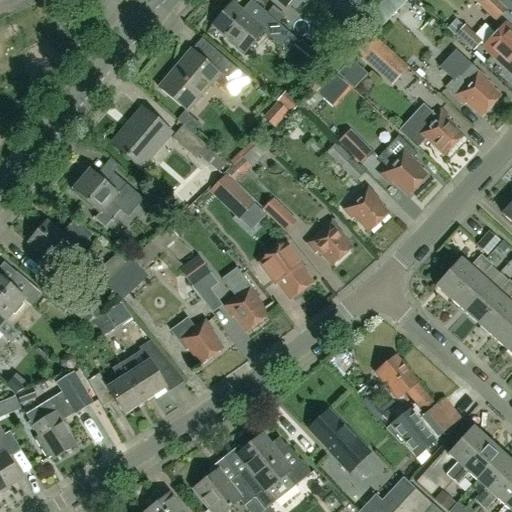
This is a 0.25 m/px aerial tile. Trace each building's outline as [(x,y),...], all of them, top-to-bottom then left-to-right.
[(383,0),(362,22),(371,31),(401,0),(383,0)] [(505,10),(494,0),(474,0),(473,2),(495,23),(506,11),(505,10)] [(511,0),(494,0),(505,10),(506,11),(511,4),(511,0)] [(230,4),(212,27),(244,53),(262,31),(280,47),(291,35),(267,14),(257,26),(230,4)] [(267,12),(279,23),(284,18),(272,7),(267,12)] [(511,30),(505,24),(496,34),(484,24),(474,35),(464,26),(455,36),(472,53),(479,46),(500,65),(502,63),(511,72),(511,30)] [(351,52),(391,88),(408,69),(368,33),(351,52)] [(325,60),(337,71),(349,58),(337,47),(325,60)] [(216,50),(204,63),(191,52),(160,87),(187,110),(212,80),(236,101),(252,82),(216,50)] [(484,81),(485,80),(469,65),(458,76),(457,75),(445,88),(463,105),(465,103),(481,117),(499,97),(490,89),(491,87),(484,81)] [(300,103),(286,91),(277,102),(291,114),(300,103)] [(274,129),(289,113),(277,103),(263,119),(274,129)] [(439,111),(435,116),(423,105),(398,131),(417,149),(423,142),(426,145),(428,142),(444,157),(463,137),(453,128),(455,127),(447,120),(449,119),(439,111)] [(170,134),(141,110),(112,145),(141,169),(170,134)] [(199,157),(221,176),(230,166),(194,136),(198,131),(187,122),(184,126),(183,125),(171,139),(196,160),(199,157)] [(373,154),(350,130),(338,142),(361,166),(373,154)] [(270,132),(260,142),(265,147),(276,138),(270,132)] [(376,159),(385,168),(379,175),(389,184),(391,182),(407,196),(426,176),(418,166),(411,160),(417,154),(398,136),(376,159)] [(259,143),(250,151),(257,159),(266,151),(259,143)] [(365,173),(336,144),(326,153),(356,182),(365,173)] [(233,182),(248,168),(241,159),(225,173),(233,182)] [(71,191),(99,215),(94,221),(105,229),(120,211),(128,218),(143,200),(119,179),(110,189),(89,171),(71,191)] [(209,193),(238,221),(255,203),(225,175),(209,193)] [(375,197),(366,187),(342,210),(351,220),(353,218),(367,233),(387,215),(379,206),(380,205),(374,198),(375,197)] [(296,221),(273,200),(263,211),(285,232),(296,221)] [(511,204),(502,216),(511,224),(511,204)] [(146,216),(160,229),(170,218),(156,205),(146,216)] [(74,220),(61,236),(46,222),(27,244),(59,271),(77,250),(81,253),(90,242),(86,239),(91,234),(74,220)] [(339,231),(330,221),(306,244),(315,254),(317,252),(331,267),(351,249),(343,240),(344,239),(338,232),(339,231)] [(150,245),(158,254),(175,274),(179,270),(183,267),(167,248),(179,238),(170,227),(150,245)] [(487,257),(499,242),(488,233),(476,248),(487,257)] [(511,251),(511,249),(502,241),(496,248),(507,257),(511,251)] [(258,263),(267,275),(274,285),(276,283),(289,300),(311,284),(304,274),(305,273),(299,266),(301,264),(294,254),(285,243),(258,263)] [(158,254),(150,245),(104,283),(120,302),(148,278),(141,269),(158,254)] [(494,250),(485,259),(448,300),(464,314),(490,285),(481,278),(492,266),(493,267),(502,257),(494,250)] [(481,255),(470,268),(461,259),(435,288),(448,300),(485,259),(481,255)] [(197,256),(179,270),(192,287),(210,273),(197,256)] [(221,280),(235,298),(222,307),(230,318),(233,316),(245,333),(267,317),(260,306),(261,306),(256,298),(257,297),(236,269),(221,280)] [(0,282),(0,319),(3,322),(22,300),(31,308),(42,295),(18,274),(7,288),(0,282)] [(498,293),(490,285),(464,314),(478,326),(511,288),(511,283),(508,280),(498,293)] [(57,309),(62,303),(90,328),(94,324),(104,312),(76,287),(62,302),(52,294),(47,300),(57,309)] [(511,300),(511,288),(478,326),(491,339),(511,316),(511,305),(510,303),(511,300)] [(121,307),(94,324),(103,338),(131,320),(121,307)] [(511,316),(491,339),(505,352),(511,344),(511,316)] [(194,328),(187,319),(170,331),(184,351),(187,349),(199,366),(222,350),(215,340),(216,339),(210,332),(211,331),(204,321),(194,328)] [(119,365),(143,403),(166,390),(157,376),(172,367),(151,340),(138,349),(140,351),(119,365)] [(61,366),(65,370),(71,370),(76,366),(76,360),(71,355),(65,355),(61,360),(61,366)] [(435,407),(417,384),(418,383),(396,356),(374,373),(397,400),(407,393),(425,414),(421,417),(438,438),(452,427),(457,423),(450,413),(453,410),(444,400),(435,407)] [(143,403),(119,365),(111,370),(118,381),(107,388),(98,373),(86,380),(104,410),(116,403),(124,415),(143,403)] [(55,384),(60,394),(25,415),(38,436),(34,439),(46,460),(51,457),(52,460),(75,446),(61,422),(74,414),(75,416),(94,405),(86,392),(90,390),(78,371),(74,373),(73,372),(55,384)] [(363,401),(373,393),(366,385),(356,394),(363,401)] [(437,441),(411,410),(395,423),(386,411),(395,404),(390,397),(379,407),(370,396),(361,403),(399,448),(402,446),(414,461),(437,441)] [(350,434),(327,411),(309,429),(330,451),(328,453),(349,474),(368,454),(349,435),(350,434)] [(452,482),(487,440),(473,427),(448,456),(456,464),(445,476),(446,477),(433,493),(427,488),(424,492),(433,501),(441,493),(452,482)] [(248,467),(238,476),(255,498),(264,511),(295,488),(311,474),(287,446),(286,447),(279,438),(270,445),(263,436),(238,456),(248,467)] [(502,453),(487,440),(452,482),(457,487),(469,475),(476,481),(502,453)] [(0,491),(20,480),(3,452),(0,454),(0,491)] [(476,481),(484,489),(473,501),(479,506),(511,469),(511,462),(502,453),(476,481)] [(511,497),(511,469),(479,506),(485,511),(496,499),(504,507),(511,497)] [(255,498),(238,476),(228,483),(219,471),(194,491),(209,510),(206,511),(223,511),(239,500),(244,507),(255,498)] [(394,511),(416,491),(396,472),(358,511),(394,511)] [(425,511),(432,505),(416,491),(394,511),(425,511)] [(441,493),(433,501),(445,511),(448,511),(455,505),(441,493)] [(182,511),(170,495),(148,511),(182,511)] [(262,511),(264,511),(255,498),(244,507),(248,511),(262,511)]
